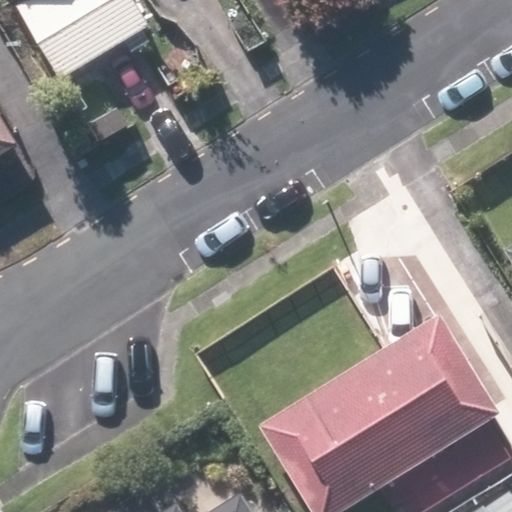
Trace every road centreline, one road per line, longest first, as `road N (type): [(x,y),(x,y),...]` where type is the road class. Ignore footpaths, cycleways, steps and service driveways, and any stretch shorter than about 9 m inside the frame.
road 1 (residential): [(0,343),(511,15)]
road 2 (unknown): [(262,0),(511,378)]
